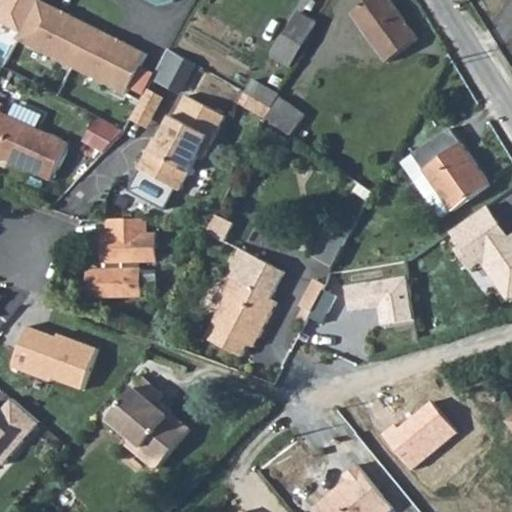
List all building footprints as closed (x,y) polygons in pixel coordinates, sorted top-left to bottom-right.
[(0,11),(0,25),(20,36),(38,0),(0,0),(0,5),(3,6),(0,11)] [(72,68),(93,25),(43,0),(38,0),(20,36),(18,40),(72,68)] [(389,62),(419,41),(389,0),(371,0),(353,13),(389,62)] [(321,21),(301,10),(275,54),(294,65),(321,21)] [(146,52),(93,25),(72,68),(125,94),(128,87),(139,65),(146,52)] [(167,49),(151,79),(180,93),(195,64),(167,49)] [(139,65),(128,87),(142,93),(153,72),(139,65)] [(254,94),(273,106),(281,92),(262,81),(254,94)] [(165,96),(148,87),(132,119),(149,128),(165,96)] [(151,153),(145,150),(127,190),(163,208),(173,186),(179,189),(195,157),(201,159),(223,116),(184,97),(173,119),(169,117),(157,141),(151,153)] [(267,118),(292,135),(306,114),(282,98),(267,118)] [(55,182),(71,144),(2,114),(5,107),(0,104),(0,162),(2,159),(55,182)] [(96,117),(84,140),(106,152),(118,129),(96,117)] [(442,217),(490,183),(451,127),(415,153),(425,168),(413,176),(442,217)] [(151,138),(145,150),(151,153),(157,141),(151,138)] [(489,207),(455,230),(467,247),(462,250),(473,265),(484,258),(511,298),(511,297),(511,239),(506,239),(497,226),(501,224),(489,207)] [(148,234),(147,219),(108,220),(108,237),(103,237),(102,264),(109,264),(109,272),(89,272),(89,297),(143,297),(143,264),(159,264),(158,234),(148,234)] [(252,337),(257,340),(278,305),(271,301),(284,276),(240,253),(226,279),(232,282),(224,298),(226,299),(204,339),(240,357),(246,348),(252,337)] [(409,276),(347,287),(351,313),(380,308),(383,327),(416,321),(409,276)] [(311,308),(321,282),(312,278),(302,304),(311,308)] [(308,318),(323,326),(338,297),(323,290),(312,311),(308,318)] [(308,318),(312,311),(304,307),(296,321),(304,325),(308,318)] [(30,326),(16,366),(54,380),(55,377),(86,389),(101,348),(74,338),(73,342),(30,326)] [(252,351),(257,340),(252,337),(246,348),(252,351)] [(139,454),(158,470),(193,430),(174,413),(171,416),(156,403),(163,395),(145,380),(111,420),(134,440),(144,448),(139,454)] [(42,420),(14,397),(0,413),(0,463),(6,463),(42,420)] [(437,400),(395,433),(411,453),(453,420),(437,400)] [(130,446),(139,454),(144,448),(134,440),(130,446)] [(347,480),(316,506),(320,511),(385,511),(392,507),(355,464),(343,475),(347,480)]
